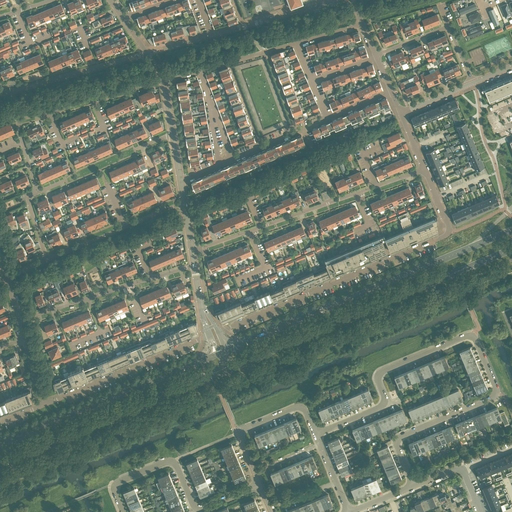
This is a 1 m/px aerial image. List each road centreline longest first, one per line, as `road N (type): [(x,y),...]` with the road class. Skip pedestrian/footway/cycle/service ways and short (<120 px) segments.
road 1 (residential): [(410,487),(394,441),(495,396),(473,337),(386,368),(379,374),(382,406),(315,434)]
road 2 (residential): [(218,332),(446,235),(423,169)]
road 3 (primary): [(511,229),(226,350)]
road 4 (primary): [(229,370),(511,249)]
road 5 (primary): [(0,465),(229,370)]
road 6 (residential): [(192,251),(423,169)]
road 7 (primary): [(200,361),(0,443)]
road 8 (residential): [(18,319),(194,264)]
road 9 (residential): [(42,404),(208,336)]
road 10 (residential): [(21,142),(20,122),(164,79)]
road 11 (residential): [(259,485),(236,432),(301,407),(315,434)]
road 12 (residential): [(1,93),(148,53)]
road 13 (residential): [(45,260),(184,201)]
road 14 (residential): [(376,57),(449,28),(472,82)]
road 15 (residential): [(259,485),(195,507),(172,461)]
